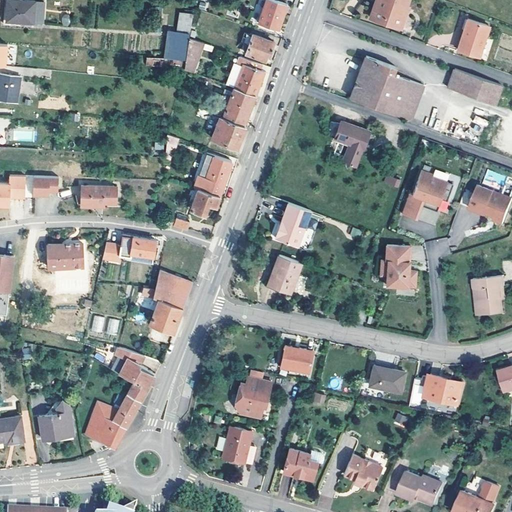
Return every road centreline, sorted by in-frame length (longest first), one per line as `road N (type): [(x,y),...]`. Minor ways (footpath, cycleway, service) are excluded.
road 1 (residential): [(511,340),(438,352),(204,302)]
road 2 (tertiary): [(222,250),(309,11)]
road 3 (residential): [(222,250),(165,230),(73,223),(0,231)]
road 4 (residential): [(511,79),(309,11)]
